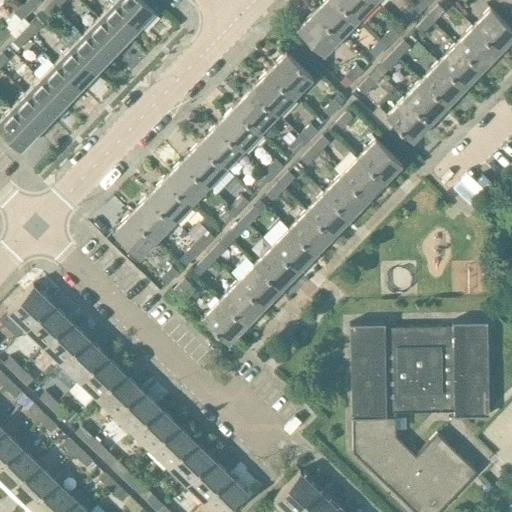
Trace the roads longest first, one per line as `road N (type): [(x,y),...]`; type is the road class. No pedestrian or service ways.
road 1 (residential): [(265,443),(35,227)]
road 2 (unclassified): [(35,227),(233,23)]
